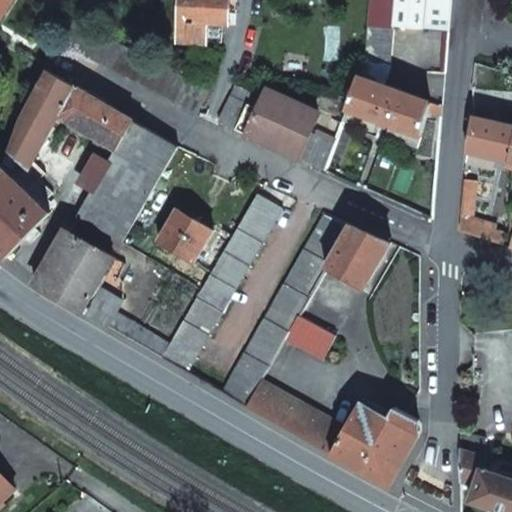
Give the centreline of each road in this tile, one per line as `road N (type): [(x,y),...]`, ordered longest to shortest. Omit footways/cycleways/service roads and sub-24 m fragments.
road 1 (unclassified): [(0,284),(162,387),(389,511)]
road 2 (residential): [(442,246),(56,55)]
road 3 (residential): [(465,0),(442,246)]
road 4 (residential): [(442,246),(437,450)]
